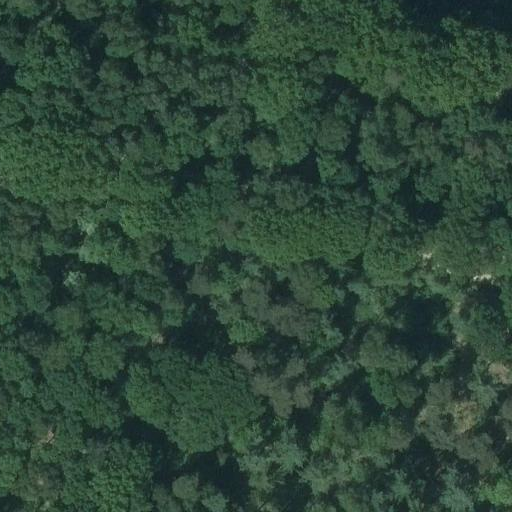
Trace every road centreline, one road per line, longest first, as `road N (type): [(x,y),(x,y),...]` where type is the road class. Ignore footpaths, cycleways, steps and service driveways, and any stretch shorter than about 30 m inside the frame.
road 1 (track): [(511,283),(0,152)]
road 2 (track): [(0,433),(273,437),(511,493)]
road 3 (track): [(344,0),(511,46)]
